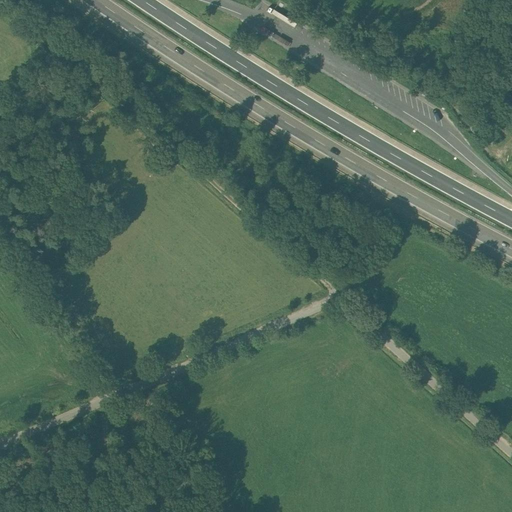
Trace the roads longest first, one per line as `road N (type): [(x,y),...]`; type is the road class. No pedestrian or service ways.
road 1 (unclassified): [(0,445),(340,298),(511,453)]
road 2 (motorway): [(88,0),(401,197),(511,253)]
road 3 (track): [(340,298),(4,0)]
road 4 (motorway): [(511,219),(304,106),(142,0)]
